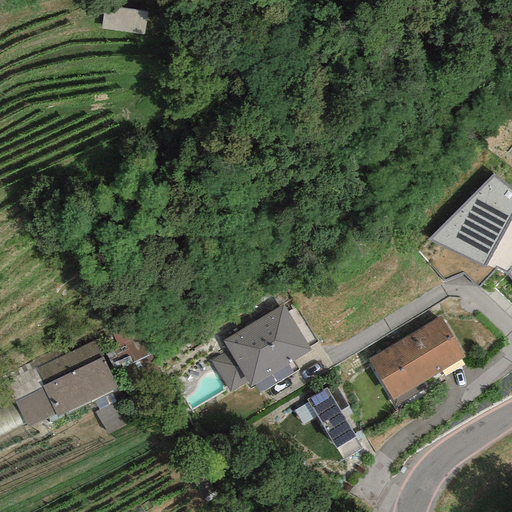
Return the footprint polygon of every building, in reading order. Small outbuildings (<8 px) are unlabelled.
[(147,8),(104,6),(103,28),(146,30),(147,8)] [(511,189),(492,174),(427,240),(495,270),(497,267),(506,273),(511,280),(511,189)] [(311,351),(283,304),(222,341),(227,350),(211,360),(230,392),(248,382),(251,387),(254,385),(259,393),(298,370),(293,361),(311,351)] [(439,317),(368,359),(392,399),(463,357),(439,317)] [(95,339),(34,368),(44,388),(15,402),(28,427),(55,414),(56,416),(117,387),(95,339)] [(354,437),(326,388),(306,400),(335,449),(354,437)]
